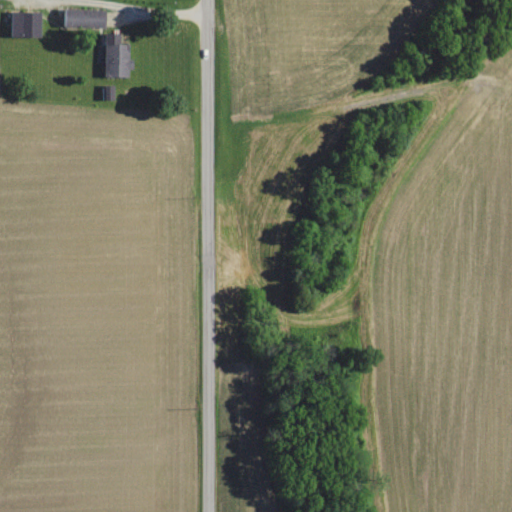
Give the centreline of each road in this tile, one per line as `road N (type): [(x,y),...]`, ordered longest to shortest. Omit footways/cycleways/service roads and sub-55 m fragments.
road 1 (tertiary): [(207,511),(205,0)]
road 2 (residential): [(205,17),(33,0)]
